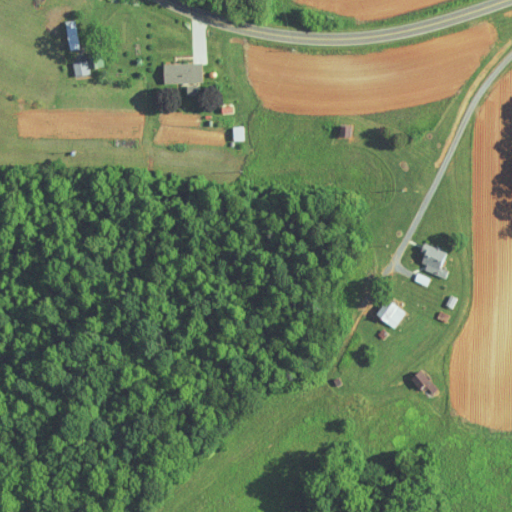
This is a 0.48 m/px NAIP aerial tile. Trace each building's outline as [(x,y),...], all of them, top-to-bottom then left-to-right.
[(72,43),(66,13),(56,15),(61,44),(72,43)] [(64,58),(66,70),(81,67),(79,55),(64,58)] [(156,77),(195,76),(195,57),(155,58),(156,77)] [(236,135),(235,120),(224,120),(225,135),(236,135)] [(434,262),(441,247),(418,237),(409,259),(436,271),(439,265),(434,262)] [(387,321),(397,304),(379,294),(369,311),(387,321)]
